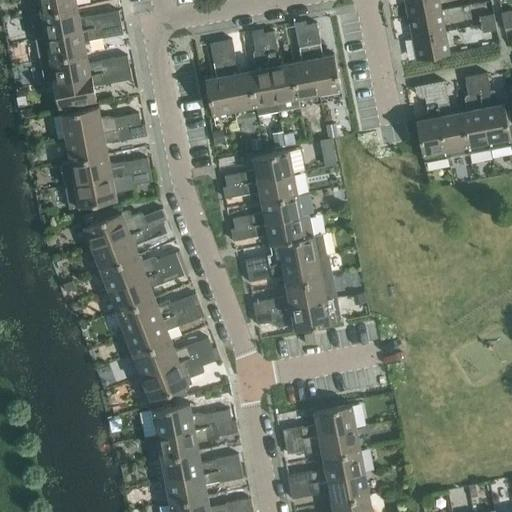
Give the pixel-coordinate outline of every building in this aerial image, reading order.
[(39,0),(42,14),(43,14),(78,7),(76,0),(39,0)] [(439,0),(405,0),(409,17),(442,11),(439,0)] [(42,14),(33,16),(37,38),(122,22),(119,10),(83,17),(80,15),(78,7),(43,14),(42,14)] [(511,10),(503,12),(504,20),(511,18),(511,10)] [(442,11),(409,17),(413,38),(446,32),(442,11)] [(494,14),(481,17),(483,25),(496,22),(494,14)] [(303,61),(292,63),(299,98),(320,94),(308,33),(307,25),(306,21),(295,23),(299,45),(300,45),(303,61)] [(122,22),(37,38),(42,61),(87,52),(85,45),(88,40),(97,38),(97,39),(124,34),(122,22)] [(496,22),(483,25),(484,32),(498,30),(496,22)] [(317,23),(307,25),(308,33),(320,94),(342,90),(335,53),(323,56),(320,41),(321,40),(317,23)] [(256,66),(249,67),(249,71),(256,106),(258,114),(279,110),(266,41),(264,33),(263,29),(253,31),(257,51),(256,51),(255,53),(257,64),(256,66)] [(275,31),(264,33),(266,41),(279,110),(300,106),(299,98),(292,63),(281,65),(278,49),(279,49),(275,31)] [(446,32),(413,38),(418,60),(450,54),(446,32)] [(233,39),(222,41),(235,110),(256,106),(249,71),(238,73),(235,57),(236,57),(233,39)] [(218,76),(206,78),(213,114),(235,110),(222,41),(211,43),(214,61),(215,61),(218,76)] [(87,52),(42,61),(45,81),(50,84),(55,83),(55,81),(130,67),(128,55),(101,60),(101,61),(89,64),(87,52)] [(130,67),(55,81),(55,83),(60,106),(97,99),(94,85),(106,83),(106,84),(133,79),(130,67)] [(488,73),(477,75),(491,149),(511,144),(511,140),(505,103),(498,105),(496,92),(494,91),(491,91),(488,73)] [(468,110),(462,112),(470,153),(491,149),(477,75),(466,77),(469,96),(467,96),(466,98),(468,110)] [(445,81),(434,83),(449,157),(470,153),(462,112),(452,114),(445,81)] [(434,83),(416,87),(417,95),(423,99),(426,98),(430,118),(417,120),(425,162),(449,157),(434,83)] [(99,106),(61,114),(66,139),(142,125),(141,123),(140,113),(116,117),(107,116),(101,117),(99,106)] [(142,125),(66,139),(70,160),(71,161),(108,154),(106,142),(148,134),(145,122),(141,123),(142,125)] [(336,123),(327,125),(329,138),(332,138),(339,136),(336,123)] [(224,129),(213,132),(216,144),(226,142),(224,129)] [(284,131),(273,133),(276,148),(286,146),(284,134),(284,131)] [(329,138),(321,140),(323,151),(334,149),(332,138),(329,138)] [(261,139),(251,141),(253,150),(263,148),(261,139)] [(253,170),(225,175),(227,185),(227,186),(230,186),(294,174),(289,150),(254,157),(256,166),(253,170)] [(63,162),(61,164),(65,183),(67,185),(69,184),(75,183),(75,184),(150,169),(148,158),(126,162),(113,164),(110,162),(108,154),(71,161),(70,160),(63,162)] [(69,184),(67,188),(71,208),(95,204),(96,213),(114,208),(112,200),(117,200),(116,192),(131,189),(132,187),(132,185),(153,181),(150,169),(75,184),(75,183),(69,184)] [(294,174),(230,186),(231,197),(258,192),(261,194),(263,202),(298,195),(294,174)] [(262,212),(233,218),(235,228),(236,229),(302,216),(298,195),(263,202),(264,209),(262,212)] [(96,213),(82,217),(85,226),(84,227),(93,249),(164,221),(169,220),(165,208),(144,216),(144,214),(141,213),(131,217),(129,210),(118,214),(115,207),(114,208),(96,213)] [(235,228),(231,229),(234,241),(238,240),(266,234),(270,236),(271,244),(271,245),(279,243),(279,242),(314,236),(314,235),(310,216),(307,215),(302,216),(236,229),(235,228)] [(164,221),(93,249),(101,270),(139,255),(136,248),(138,244),(169,232),(164,221)] [(273,254),(246,260),(248,270),(318,257),(328,255),(324,234),(314,236),(279,242),(279,243),(271,245),(273,254)] [(181,251),(176,252),(181,263),(185,262),(181,251)] [(139,255),(101,270),(109,291),(181,263),(176,252),(158,260),(157,258),(155,257),(142,262),(139,255)] [(318,257),(248,270),(250,281),(283,275),(286,277),(287,285),(322,278),(334,276),(329,255),(328,255),(318,257)] [(185,262),(181,263),(185,274),(189,273),(185,262)] [(181,263),(109,291),(117,312),(155,298),(152,290),(154,286),(185,274),(181,263)] [(286,296),(254,302),(256,313),(327,299),(338,297),(334,276),(322,278),(287,285),(289,293),(286,296)] [(73,280),(65,284),(68,291),(76,288),(73,280)] [(197,293),(193,295),(197,306),(201,305),(197,293)] [(155,298),(117,312),(125,334),(197,306),(193,295),(171,303),(170,300),(158,304),(155,298)] [(327,299),(256,313),(258,324),(272,321),(279,325),(294,322),(296,330),(297,330),(331,323),(339,322),(342,318),(338,297),(327,299)] [(197,306),(125,334),(134,355),(172,340),(168,330),(205,316),(201,305),(197,306)] [(315,333),(305,335),(307,344),(316,342),(315,333)] [(172,340),(134,355),(142,376),(213,349),(209,339),(179,351),(175,349),(172,340)] [(213,349),(142,376),(151,401),(170,394),(173,401),(188,396),(185,388),(193,385),(190,378),(203,374),(204,370),(203,367),(222,360),(218,349),(214,350),(213,349)] [(190,403),(153,410),(158,435),(233,421),(230,409),(207,414),(198,413),(192,414),(190,403)] [(304,425),(283,429),(286,441),(357,427),(352,404),(315,411),(318,424),(304,427),(304,425)] [(233,421),(158,435),(163,458),(199,450),(198,443),(201,439),(212,437),(235,433),(233,421)] [(357,427),(286,441),(288,453),(309,449),(309,452),(323,450),(324,457),(361,450),(357,427)] [(199,450),(163,458),(167,480),(241,466),(239,454),(216,458),(216,460),(202,462),(199,450)] [(313,470),(292,474),(294,486),(365,472),(361,450),(324,457),(326,469),(313,472),(313,470)] [(241,466),(167,480),(171,502),(208,495),(206,484),(220,481),(221,482),(244,477),(241,466)] [(294,486),(290,487),(293,499),(317,494),(317,492),(331,490),(333,502),(370,495),(365,472),(294,486)] [(208,495),(171,502),(173,511),(241,511),(250,510),(248,499),(226,503),(226,504),(210,507),(208,495)] [(373,511),(370,495),(333,502),(334,511),(373,511)]
